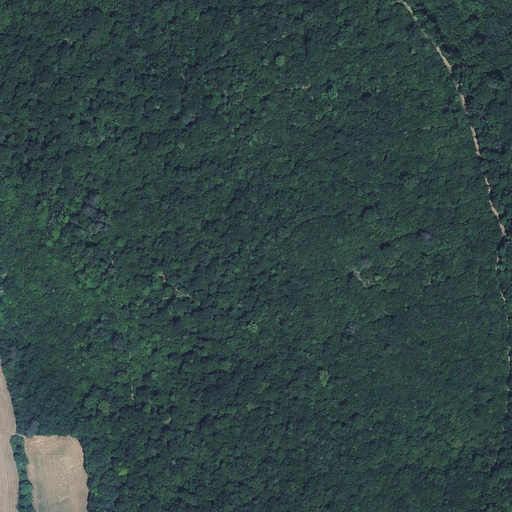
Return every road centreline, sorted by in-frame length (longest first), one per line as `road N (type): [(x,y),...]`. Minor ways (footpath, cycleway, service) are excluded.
road 1 (track): [(143,511),(117,275),(32,122),(0,31)]
road 2 (track): [(278,511),(288,459),(254,424),(222,308),(159,275),(117,275)]
road 3 (track): [(111,274),(104,138),(88,64),(115,0)]
road 4 (track): [(408,0),(458,91),(511,247)]
